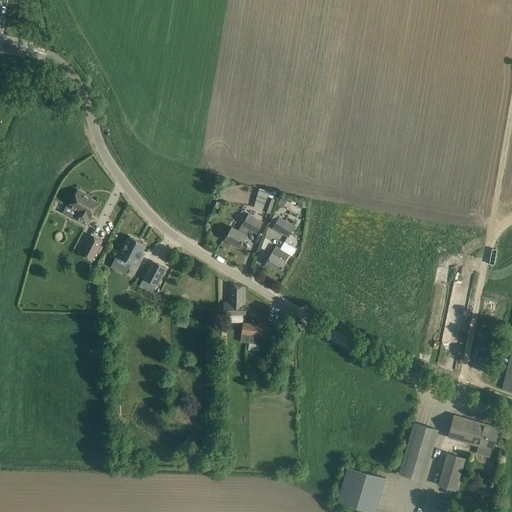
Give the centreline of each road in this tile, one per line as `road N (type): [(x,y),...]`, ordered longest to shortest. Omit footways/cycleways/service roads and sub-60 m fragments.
road 1 (unclassified): [(511,420),(368,354),(160,226),(105,156),(74,80),(38,52)]
road 2 (track): [(453,395),(511,104)]
